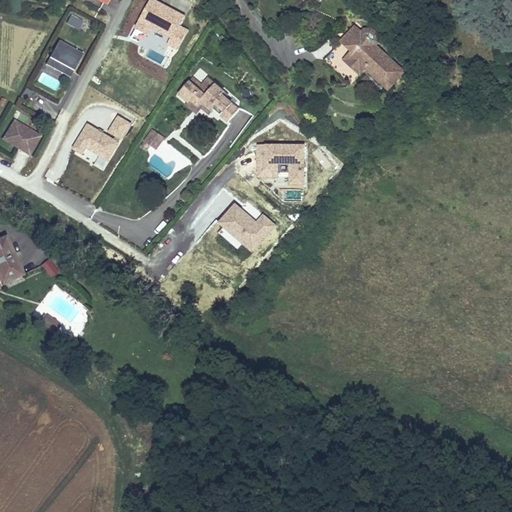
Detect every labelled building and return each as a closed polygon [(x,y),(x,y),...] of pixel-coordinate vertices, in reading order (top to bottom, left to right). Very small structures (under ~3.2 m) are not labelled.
[(146,9),(136,28),(178,51),(187,30),(146,9)] [(366,19),(364,17),(335,51),(362,75),(376,59),(399,79),(415,61),(385,35),(388,32),(384,21),(381,18),(369,16),(367,20),(366,19)] [(68,26),(80,31),(84,21),(72,17),(68,26)] [(59,40),(49,58),(73,71),(83,53),(59,40)] [(221,78),(216,84),(224,91),(229,84),(221,78)] [(239,97),(241,94),(229,84),(224,91),(216,84),(212,89),(203,82),(193,95),(202,102),(204,99),(212,106),(215,102),(223,109),(224,109),(225,109),(226,109),(227,108),(241,121),(252,107),(239,97)] [(32,92),(26,89),(21,97),(26,100),(32,92)] [(211,113),(218,105),(215,102),(212,106),(204,99),(202,102),(200,105),(211,113)] [(13,120),(0,140),(29,157),(42,137),(13,120)] [(87,124),(72,149),(105,171),(121,144),(87,124)] [(173,135),(167,131),(156,146),(162,150),(166,145),(173,135)] [(179,139),(173,135),(166,145),(172,149),(179,139)] [(305,145),(256,145),(256,184),(305,184),(305,145)] [(284,201),(303,201),(303,191),(284,190),(284,201)] [(246,204),(242,210),(255,222),(260,217),(246,204)] [(236,205),(218,227),(255,259),(278,229),(264,216),(259,225),(236,205)] [(24,269),(10,235),(0,239),(0,264),(5,277),(24,269)] [(51,259),(42,264),(49,277),(58,272),(51,259)] [(61,319),(48,310),(42,318),(55,327),(61,319)]
